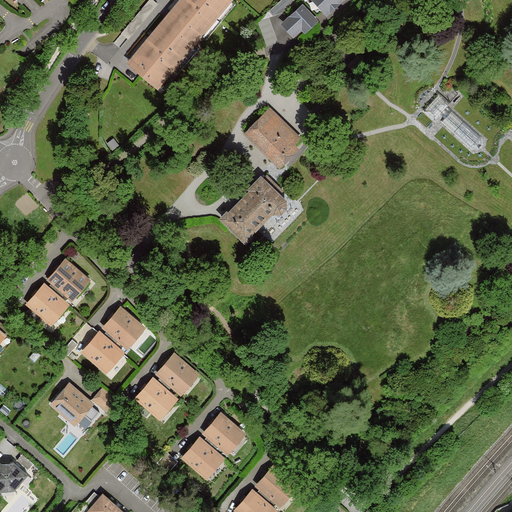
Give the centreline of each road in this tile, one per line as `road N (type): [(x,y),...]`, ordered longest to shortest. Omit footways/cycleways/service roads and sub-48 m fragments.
road 1 (residential): [(87,236),(85,248),(122,289),(278,446)]
road 2 (residential): [(115,0),(29,120),(15,162)]
